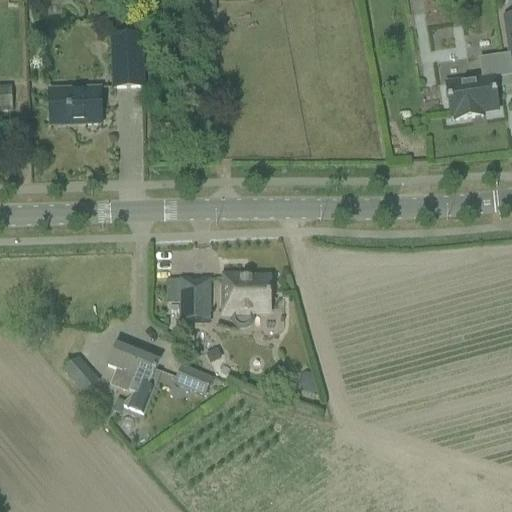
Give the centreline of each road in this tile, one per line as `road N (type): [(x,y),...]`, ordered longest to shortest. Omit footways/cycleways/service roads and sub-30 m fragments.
road 1 (tertiary): [(137,213),(511,200)]
road 2 (tertiary): [(0,219),(137,213)]
road 3 (residential): [(140,342),(137,213)]
